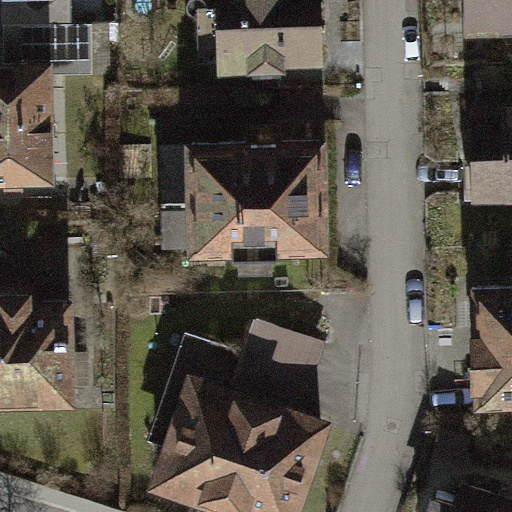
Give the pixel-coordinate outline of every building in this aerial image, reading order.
[(343,0),(237,0),(239,70),(345,67),(343,0)] [(511,0),(477,0),(479,35),(511,34),(511,0)] [(0,56),(0,188),(75,186),(71,54),(0,56)] [(511,91),(489,92),(491,199),(511,198),(511,91)] [(344,129),(200,130),(200,258),(344,257),(344,129)] [(511,273),(491,274),(492,404),(511,403),(511,273)] [(0,294),(0,414),(98,411),(94,292),(0,294)] [(261,363),(325,374),(334,330),(270,318),(261,363)] [(189,368),(149,489),(219,511),(325,511),(356,423),(189,368)] [(511,511),(511,486),(467,470),(450,511),(511,511)]
